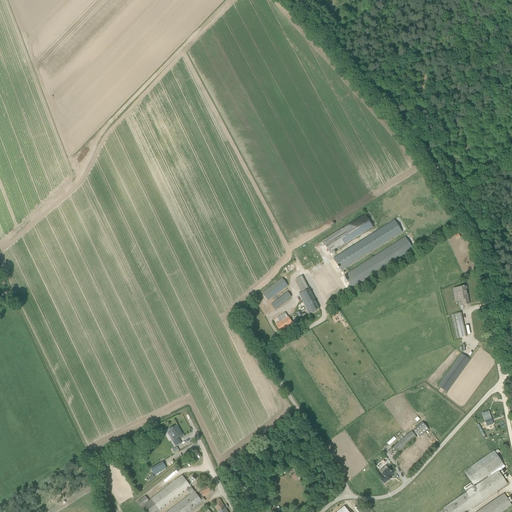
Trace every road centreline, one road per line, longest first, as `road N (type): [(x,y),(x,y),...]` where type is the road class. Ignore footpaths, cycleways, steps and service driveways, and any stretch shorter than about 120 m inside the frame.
road 1 (track): [(229,0),(113,117),(78,177),(0,247)]
road 2 (track): [(485,269),(477,231),(427,155),(297,0)]
road 3 (track): [(78,177),(185,410)]
road 4 (unclassified): [(323,511),(347,494),(385,497),(401,488),(502,381)]
